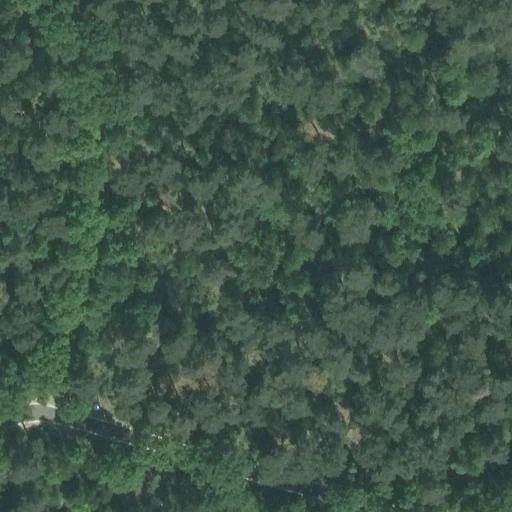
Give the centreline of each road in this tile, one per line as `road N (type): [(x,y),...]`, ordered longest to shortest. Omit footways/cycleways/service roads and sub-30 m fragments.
road 1 (unclassified): [(0,420),(34,397),(84,400),(398,511)]
road 2 (unknown): [(511,98),(435,173),(397,186),(303,187),(255,176)]
road 3 (unknown): [(0,185),(48,149),(99,135),(255,176)]
road 4 (track): [(34,397),(65,332),(98,196)]
road 5 (track): [(84,26),(99,135),(98,196)]
